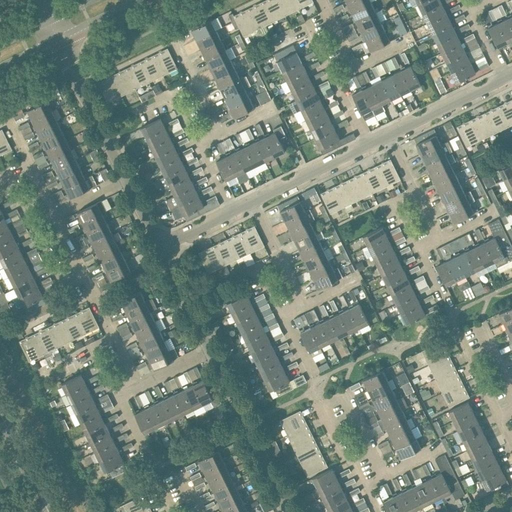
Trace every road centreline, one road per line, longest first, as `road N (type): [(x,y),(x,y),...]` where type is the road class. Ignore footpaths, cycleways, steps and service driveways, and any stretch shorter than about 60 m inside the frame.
road 1 (unclassified): [(288,511),(213,351)]
road 2 (unclassified): [(128,179),(58,39)]
road 3 (unclassified): [(386,136),(504,79)]
road 4 (unclassified): [(251,200),(368,145)]
road 5 (residential): [(173,511),(117,396)]
road 6 (residential): [(139,384),(81,271)]
